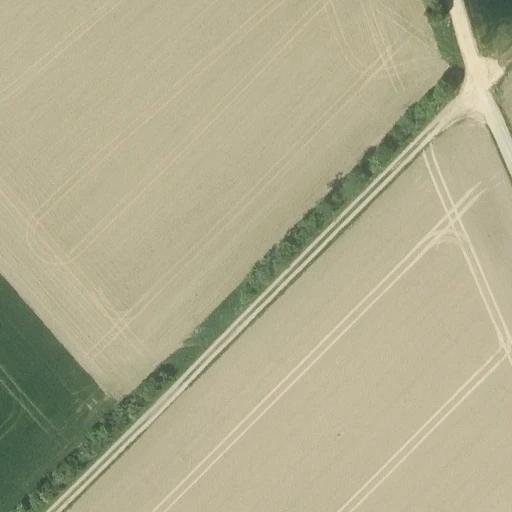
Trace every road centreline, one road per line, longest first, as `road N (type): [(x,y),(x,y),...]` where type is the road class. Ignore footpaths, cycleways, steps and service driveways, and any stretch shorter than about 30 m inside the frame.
road 1 (track): [(478,81),(53,511)]
road 2 (track): [(455,0),(478,81),(511,157)]
